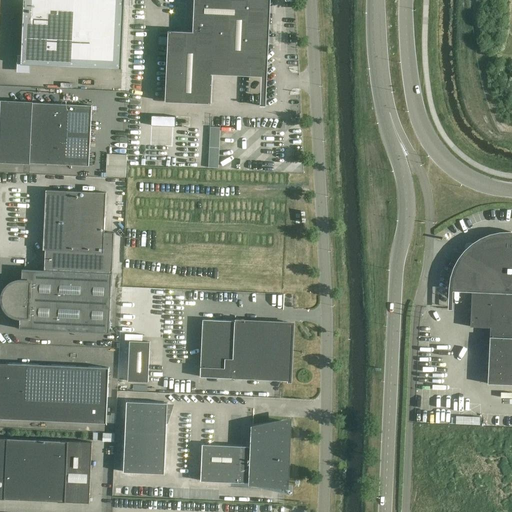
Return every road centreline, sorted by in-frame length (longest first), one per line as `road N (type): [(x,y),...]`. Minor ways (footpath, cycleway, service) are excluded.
road 1 (unclassified): [(310,0),(326,319),(323,511)]
road 2 (unclassified): [(382,114),(422,175),(429,209),(405,511)]
road 3 (secondary): [(382,114),(406,195),(384,511)]
road 4 (unknown): [(276,0),(285,89),(273,108),(155,98),(157,28),(181,16),(189,0)]
road 5 (secondary): [(511,190),(458,172),(423,131),(405,0)]
road 6 (unknown): [(511,397),(476,388),(451,350),(452,339),(486,338)]
